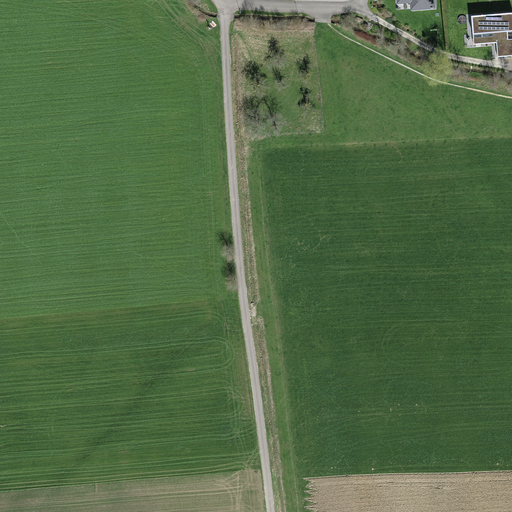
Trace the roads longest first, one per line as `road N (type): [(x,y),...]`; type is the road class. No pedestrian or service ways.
road 1 (residential): [(511,68),(450,56),(355,7)]
road 2 (residential): [(355,7),(220,0)]
